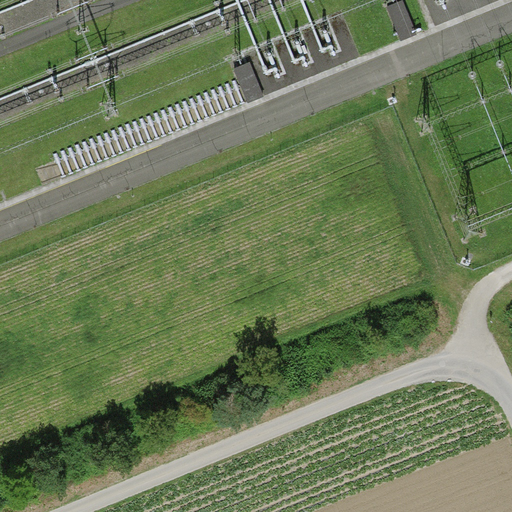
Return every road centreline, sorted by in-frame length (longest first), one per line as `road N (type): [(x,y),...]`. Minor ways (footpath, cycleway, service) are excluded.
road 1 (track): [(73,511),(476,346)]
road 2 (track): [(511,268),(475,295),(468,324),(511,412)]
